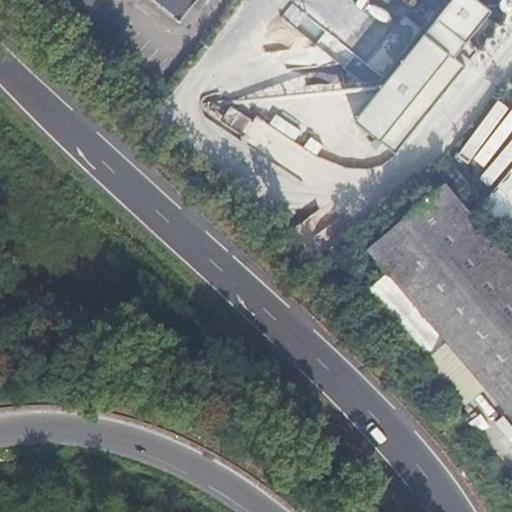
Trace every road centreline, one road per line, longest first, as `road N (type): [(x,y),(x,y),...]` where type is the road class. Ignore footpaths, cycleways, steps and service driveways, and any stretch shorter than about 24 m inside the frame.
road 1 (motorway): [(451,511),(367,409),(0,66)]
road 2 (motorway): [(0,430),(123,434),(221,480),(266,511)]
